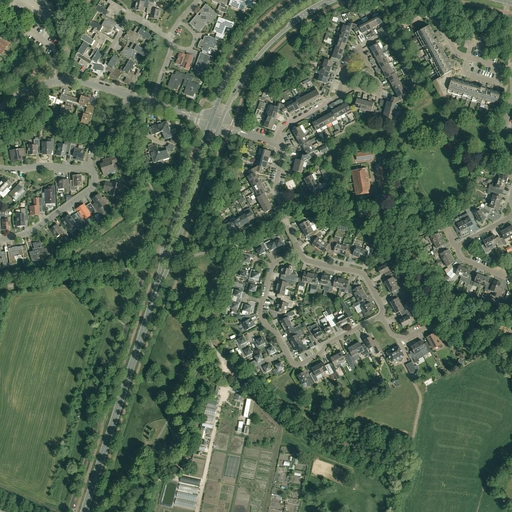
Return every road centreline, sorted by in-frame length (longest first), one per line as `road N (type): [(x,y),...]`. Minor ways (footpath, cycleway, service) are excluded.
road 1 (tertiary): [(84,511),(155,293)]
road 2 (track): [(218,352),(338,438),(407,452)]
road 3 (tertiary): [(220,124),(264,49),(335,0)]
road 4 (unclassified): [(0,285),(128,267),(163,253)]
road 5 (track): [(229,362),(196,511)]
road 6 (tertiary): [(298,0),(247,46),(211,121)]
road 7 (residential): [(511,68),(459,54),(425,15),(389,33)]
road 8 (tertiary): [(172,256),(220,124)]
road 9 (tertiary): [(211,121),(163,253)]
road 10 (residential): [(91,166),(87,191),(28,232),(0,239)]
road 11 (residential): [(381,317),(362,272),(307,261),(299,250)]
